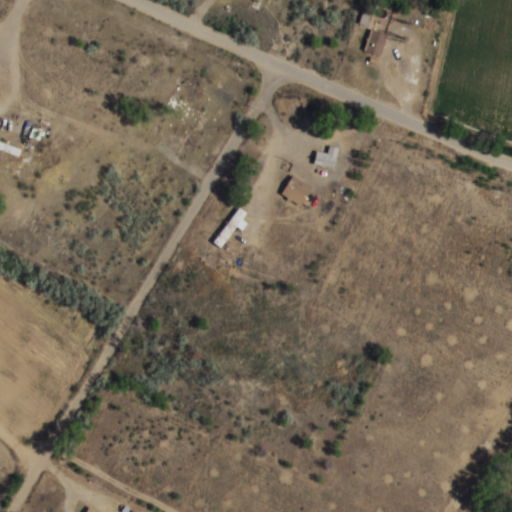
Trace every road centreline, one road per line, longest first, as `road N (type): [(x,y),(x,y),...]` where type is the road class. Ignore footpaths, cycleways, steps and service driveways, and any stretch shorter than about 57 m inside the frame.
road 1 (residential): [(277,61),(4,511)]
road 2 (tertiary): [(511,160),(141,0)]
